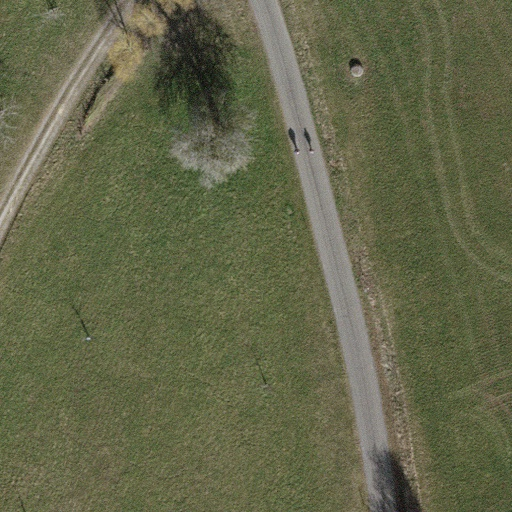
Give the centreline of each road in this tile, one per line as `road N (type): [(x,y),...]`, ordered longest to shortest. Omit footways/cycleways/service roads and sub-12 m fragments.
road 1 (unclassified): [(265,0),(363,366),(384,511)]
road 2 (track): [(0,223),(130,0)]
